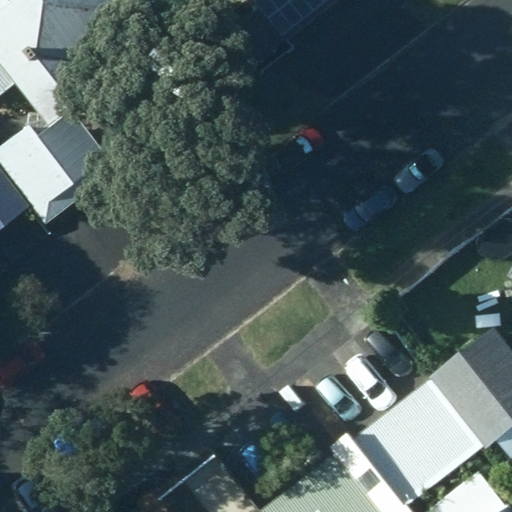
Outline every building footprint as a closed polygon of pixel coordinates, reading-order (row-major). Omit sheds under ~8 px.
[(153,48),(114,0),(0,0),(0,105),(14,94),(49,138),(153,48)] [(246,0),(279,44),(303,27),(339,0),(246,0)] [(81,203),(116,174),(74,122),(38,151),(23,133),(0,151),(0,170),(48,229),(81,203)] [(0,177),(0,237),(9,230),(29,214),(0,177)] [(511,434),(511,343),(501,328),(435,380),(491,451),(511,434)] [(490,454),(433,383),(361,439),(417,511),(490,454)] [(378,511),(336,460),(275,511),(378,511)]
